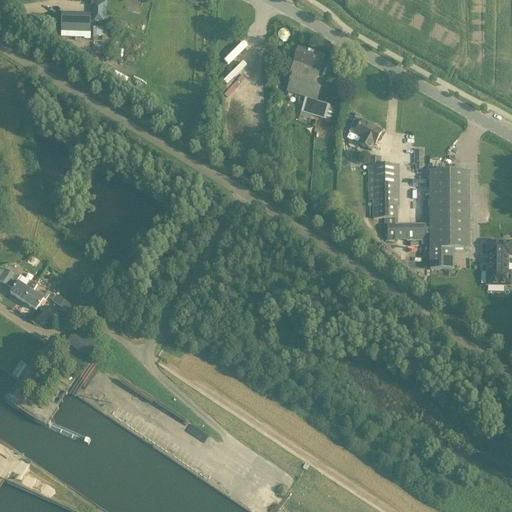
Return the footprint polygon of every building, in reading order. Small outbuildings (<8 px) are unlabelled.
[(60,33),(90,33),(88,15),(62,14),(60,33)] [(305,99),(301,112),(300,116),(298,120),(306,122),(307,119),(313,120),(314,117),(326,121),(326,119),(330,121),(333,111),(329,110),(330,106),(317,102),(323,85),(317,82),(320,73),(319,72),(324,56),(299,48),(294,64),(293,64),(289,77),(291,77),(286,94),(305,99)] [(362,121),(355,118),(349,129),(356,132),(354,136),(361,139),(358,144),(371,151),(374,147),(382,132),(362,121)] [(424,151),(413,152),(414,166),(423,166),(424,151)] [(397,208),(399,207),(399,166),(372,166),(372,220),(397,220),(397,208)] [(469,173),(429,173),(430,271),(452,271),(452,251),(470,251),(469,173)] [(406,226),(395,226),(387,227),(387,243),(407,242),(406,226)] [(424,226),(406,226),(407,242),(424,242),(424,226)] [(486,244),(486,260),(489,260),(488,275),(485,274),(485,290),(511,290),(511,273),(509,273),(509,260),(511,260),(511,245),(486,244)] [(14,277),(7,271),(0,280),(0,282),(7,288),(8,287),(14,277)] [(11,295),(23,303),(30,293),(32,294),(37,286),(35,285),(31,282),(30,283),(20,277),(19,280),(14,277),(8,287),(13,291),(11,295)] [(30,293),(23,303),(36,312),(43,301),(44,302),(45,302),(50,295),(45,291),(43,295),(40,292),(36,297),(32,294),(30,293)] [(68,313),(72,307),(56,296),(51,302),(68,313)] [(75,351),(72,355),(82,362),(85,358),(87,359),(94,347),(74,333),(66,345),(75,351)] [(39,375),(28,393),(40,402),(52,383),(39,375)]
